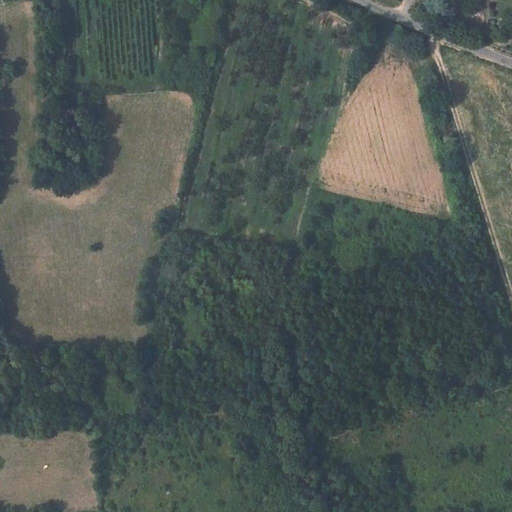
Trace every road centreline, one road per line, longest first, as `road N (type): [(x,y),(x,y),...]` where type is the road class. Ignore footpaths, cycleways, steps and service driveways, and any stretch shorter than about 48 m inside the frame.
road 1 (track): [(431,36),(511,307)]
road 2 (unclassified): [(511,64),(353,0)]
